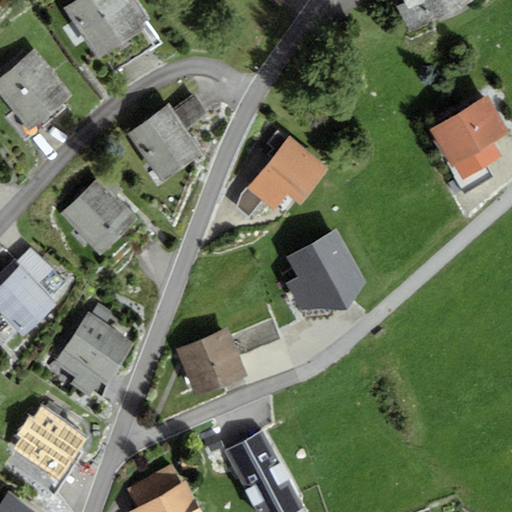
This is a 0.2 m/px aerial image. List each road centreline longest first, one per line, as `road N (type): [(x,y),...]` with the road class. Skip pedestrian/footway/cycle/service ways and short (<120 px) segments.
road 1 (residential): [(255,94),(92,511)]
road 2 (residential): [(255,94),(206,67),(170,73),(116,108),(0,224)]
